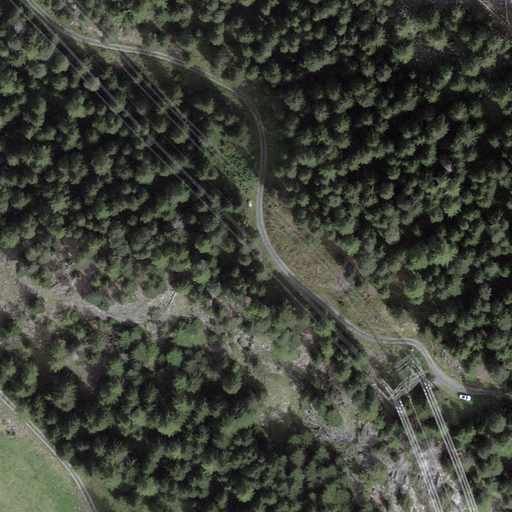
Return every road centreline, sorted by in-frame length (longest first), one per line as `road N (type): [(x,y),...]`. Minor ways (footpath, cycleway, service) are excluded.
road 1 (track): [(511,395),(450,383),(415,344),(366,339),(291,273),(266,240),(262,125),(245,97),(173,61),(74,38),(28,0)]
road 2 (track): [(0,394),(71,470),(94,511)]
